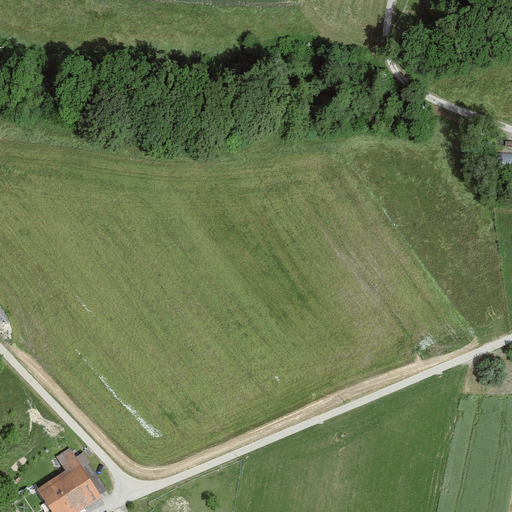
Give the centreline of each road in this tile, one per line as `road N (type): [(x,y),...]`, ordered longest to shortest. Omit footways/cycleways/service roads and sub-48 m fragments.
road 1 (unclassified): [(132,492),(511,337)]
road 2 (track): [(391,0),(384,37),(394,64),(433,97),(511,131)]
road 3 (unclassified): [(132,492),(0,349)]
